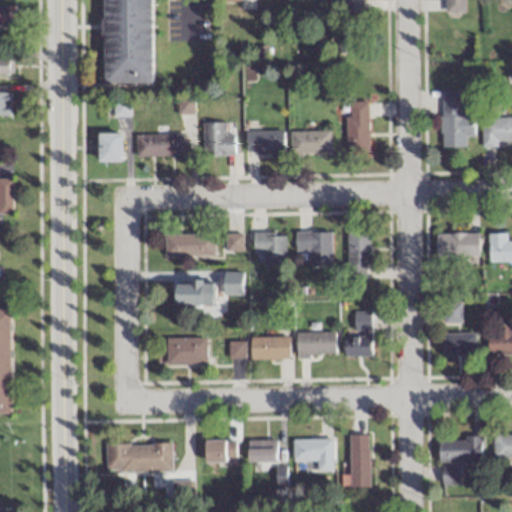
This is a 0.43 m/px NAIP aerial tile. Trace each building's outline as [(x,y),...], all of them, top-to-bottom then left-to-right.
[(102,0),(103,83),(151,83),(150,0),(102,0)] [(343,0),(344,12),(362,12),(362,0),(343,0)] [(439,0),(440,0),(445,0),(445,12),(463,12),(463,0),(439,0)] [(0,27),(25,27),(25,5),(0,5),(0,27)] [(0,74),(12,74),(12,57),(0,57),(0,74)] [(9,91),(0,90),(0,115),(9,115),(9,91)] [(441,92),(440,146),(466,147),(466,136),(473,136),(473,114),(461,114),(461,92),(441,92)] [(367,102),(346,102),(346,151),(367,151),(367,102)] [(128,103),(114,103),(114,116),(128,116),(128,103)] [(511,116),(481,117),(481,144),(511,143),(511,116)] [(201,123),(201,155),(234,155),(234,135),(224,135),(224,123),(201,123)] [(283,130),(245,130),(245,152),(283,152),(283,130)] [(289,131),(289,154),(330,154),(330,131),(289,131)] [(97,161),(119,161),(119,133),(97,133),(97,161)] [(184,134),(135,134),(135,156),(184,156),(184,134)] [(12,178),(0,177),(0,212),(12,213),(12,178)] [(294,251),(308,251),(307,265),(329,265),(330,232),(294,231),(294,251)] [(346,279),(368,279),(368,231),(346,231),(346,279)] [(252,253),(261,253),(261,261),(284,261),(284,232),(252,232),(252,253)] [(487,232),(488,261),(511,260),(511,239),(506,240),(506,232),(487,232)] [(478,256),(478,233),(435,233),(435,256),(478,256)] [(163,234),(163,255),(213,255),(213,234),(163,234)] [(241,251),(241,234),(224,234),(224,251),(241,251)] [(226,272),(226,289),(242,289),(242,272),(226,272)] [(175,304),(214,304),(214,281),(175,281),(175,304)] [(442,302),(442,322),(460,322),(460,302),(442,302)] [(10,308),(0,308),(0,413),(11,413),(10,308)] [(344,355),(369,355),(369,317),(353,317),(353,337),(344,337),(344,355)] [(511,333),(511,323),(497,323),(497,332),(487,332),(487,353),(511,353),(511,333)] [(295,356),(334,355),(334,332),(295,332),(295,356)] [(443,332),(443,353),(474,353),(474,332),(443,332)] [(205,338),(166,337),(166,364),(205,364),(205,338)] [(249,359),(287,359),(287,337),(249,337),(249,359)] [(244,358),(244,341),(228,341),(228,358),(244,358)] [(349,435),(349,487),(369,487),(369,435),(349,435)] [(438,460),(480,460),(480,438),(438,438),(438,460)] [(248,462),(277,462),(277,439),(248,439),(248,462)] [(332,439),(292,439),(292,462),(316,462),(316,470),(332,470),(332,439)] [(205,440),(205,462),(236,463),(236,440),(205,440)] [(105,443),(105,472),(173,471),(173,443),(105,443)] [(443,485),(458,485),(458,467),(443,467),(443,485)]
